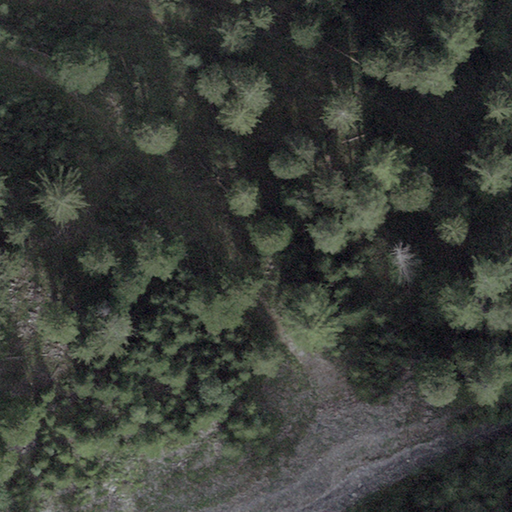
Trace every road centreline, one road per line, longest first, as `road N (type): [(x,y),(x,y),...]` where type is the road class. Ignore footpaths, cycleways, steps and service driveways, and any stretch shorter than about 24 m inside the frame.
road 1 (track): [(0,51),(50,75),(180,194),(256,286),(320,405)]
road 2 (track): [(511,145),(162,18),(49,0)]
